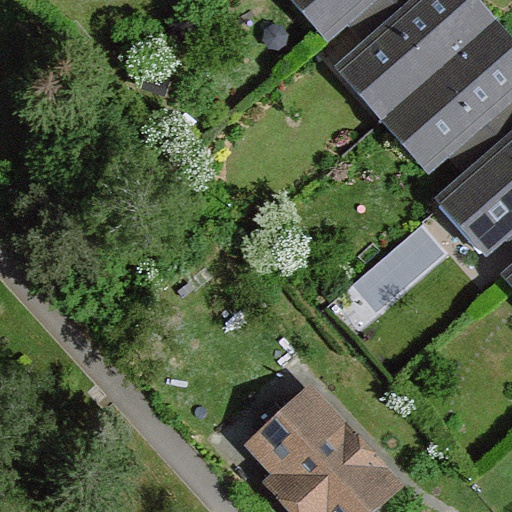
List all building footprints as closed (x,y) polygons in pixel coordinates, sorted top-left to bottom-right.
[(289,0),(326,41),(349,21),(372,0),(289,0)] [(429,0),(373,48),(342,75),(385,124),(498,24),(477,0),(429,0)] [(429,0),(372,0),(349,21),(373,48),(429,0)] [(511,40),(498,24),(385,124),(427,171),(450,151),(511,96),(511,40)] [(511,145),(511,96),(450,151),(474,179),(511,145)] [(511,145),(474,179),(444,205),(485,254),(507,235),(511,230),(511,145)] [(367,511),(392,489),(310,399),(259,445),(309,498),(295,511),(296,511),(367,511)]
